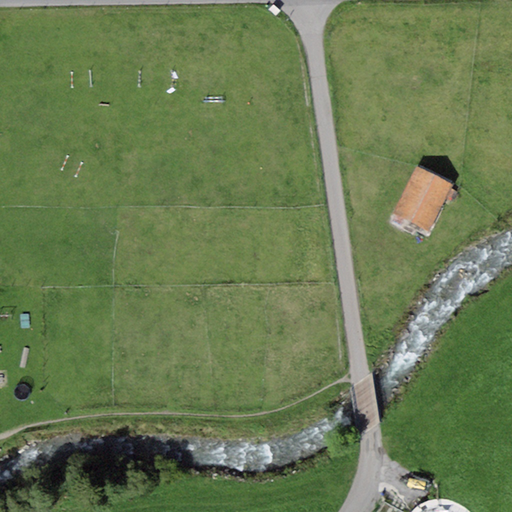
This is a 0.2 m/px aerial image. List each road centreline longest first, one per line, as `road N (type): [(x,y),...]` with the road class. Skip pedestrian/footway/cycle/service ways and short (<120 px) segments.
road 1 (unclassified): [(308,0),(375,433),(370,500),(358,511)]
road 2 (track): [(121,511),(181,494),(310,491),(372,467)]
